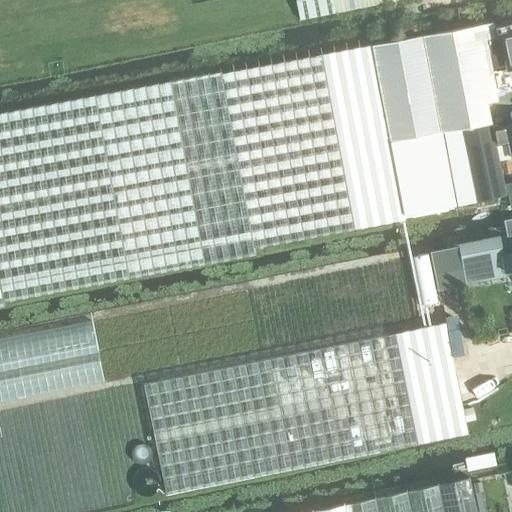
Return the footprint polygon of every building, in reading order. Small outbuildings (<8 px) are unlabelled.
[(295,0),(299,20),(403,0),(295,0)] [(493,80),(491,69),(488,50),(485,37),(495,34),(493,21),(461,27),(471,84),(493,80)] [(461,27),(371,43),(404,215),(456,205),(476,201),(476,200),(506,194),(498,160),(499,160),(493,129),(494,128),(494,126),(491,127),(487,103),(497,101),(493,80),(471,84),(461,27)] [(495,34),(485,37),(492,69),(507,66),(511,64),(511,30),(498,34),(499,35),(495,35),(495,34)] [(221,71),(0,112),(0,304),(3,304),(2,301),(255,253),(254,246),(405,219),(404,215),(371,43),(221,71)] [(505,126),(494,128),(493,129),(499,160),(511,156),(511,123),(505,125),(505,126)] [(511,251),(504,253),(500,235),(460,243),(469,289),(488,285),(487,280),(486,273),(508,268),(509,274),(511,273),(511,251)] [(396,331),(418,441),(468,431),(445,321),(396,331)] [(418,441),(396,331),(143,382),(166,492),(418,441)] [(149,464),(142,464),(136,468),(132,473),(131,480),(133,487),(137,492),(144,495),(151,494),(157,491),(161,485),(162,478),(160,472),(155,466),(149,464)] [(445,511),(477,511),(470,480),(469,476),(439,483),(445,511)] [(445,511),(439,483),(301,511),(445,511)]
